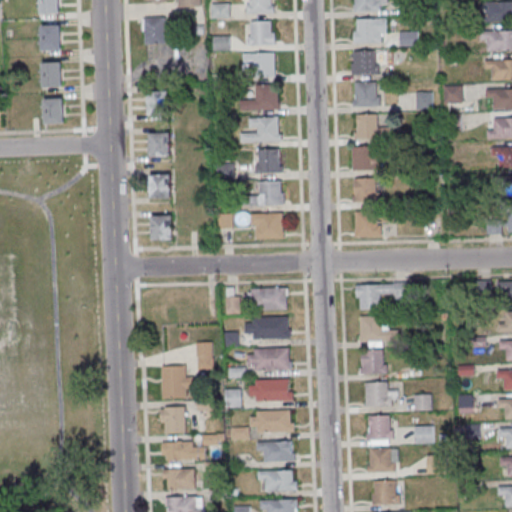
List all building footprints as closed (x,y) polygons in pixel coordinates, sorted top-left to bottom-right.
[(39,0),(40,13),(59,13),(59,0),(39,0)] [(247,0),(248,13),(273,13),(273,0),(247,0)] [(354,0),(355,10),(388,10),(387,0),(354,0)] [(511,20),(511,0),(487,1),(487,20),(511,20)] [(231,3),(213,3),(213,17),(231,17),(231,3)] [(167,43),(167,16),(144,16),(144,43),(167,43)] [(355,42),(387,42),(387,18),(355,18),(355,42)] [(276,20),(249,20),(249,45),(276,44),(276,20)] [(42,24),(42,50),(61,50),(61,24),(42,24)] [(511,30),(482,30),(482,40),(489,40),(489,50),(511,50),(511,30)] [(419,31),(401,31),(401,45),(419,45),(419,31)] [(230,49),(230,36),(215,36),(215,49),(230,49)] [(353,74),(379,74),(379,50),(353,50),(353,74)] [(276,52),(245,52),(245,63),(255,63),(255,76),(276,76),(276,52)] [(511,79),(511,58),(485,59),(485,69),(495,69),(495,79),(511,79)] [(62,87),(62,62),(42,62),(42,87),(62,87)] [(380,106),(380,82),(354,82),(354,106),(380,106)] [(463,102),(463,86),(445,86),(445,102),(463,102)] [(511,87),(487,87),(487,97),(496,97),(496,108),(511,108),(511,87)] [(279,88),(251,88),(251,95),(241,95),(241,109),(279,110),(279,88)] [(170,114),(170,90),(150,90),(150,114),(170,114)] [(433,109),(433,91),(416,91),(416,109),(433,109)] [(45,123),(65,123),(65,97),(45,97),(45,123)] [(391,127),(379,127),(379,114),(356,114),(356,138),(391,138),(391,127)] [(281,116),(251,116),(251,132),(241,132),(241,141),(281,141),(281,116)] [(511,116),(496,117),(496,128),(488,128),(488,137),(511,136),(511,116)] [(172,132),(150,132),(150,156),(172,156),(172,132)] [(511,166),(511,145),(493,146),(493,156),(501,156),(501,166),(511,166)] [(353,146),(353,170),(380,170),(380,146),(353,146)] [(257,149),(257,173),(282,172),(282,148),(257,149)] [(172,197),(172,174),(152,174),(152,197),(172,197)] [(382,178),(354,178),(354,202),(382,202),(382,178)] [(248,204),(284,204),(284,181),(261,181),(261,195),(248,195),(248,204)] [(511,232),(511,208),(487,209),(488,233),(511,232)] [(381,235),(381,211),(356,211),(356,235),(381,235)] [(284,212),(253,212),(253,237),(284,237),(284,212)] [(153,239),(174,239),(174,214),(153,215),(153,239)] [(357,284),(358,309),(383,308),(383,294),(396,294),(396,299),(408,299),(407,283),(357,284)] [(288,309),(288,287),(245,287),(245,309),(288,309)] [(227,312),(241,312),(241,295),(227,295),(227,312)] [(361,342),(370,342),(370,344),(399,344),(399,329),(388,329),(388,315),(361,315),(361,342)] [(246,317),(246,337),(290,337),(290,317),(246,317)] [(197,342),(197,369),(215,369),(215,342),(197,342)] [(290,369),(290,348),(249,348),(249,369),(290,369)] [(388,374),(388,350),(361,350),(361,374),(388,374)] [(164,397),(190,397),(190,365),(164,365),(164,397)] [(472,374),(472,366),(460,366),(460,374),(472,374)] [(250,378),(250,401),(293,401),(293,378),(250,378)] [(395,381),(367,381),(367,405),(395,405),(395,381)] [(243,406),(243,388),(226,388),(226,406),(243,406)] [(433,409),(433,394),(415,394),(415,409),(433,409)] [(474,394),(460,394),(460,412),(474,412),(474,394)] [(162,406),(162,432),(186,432),(186,406),(162,406)] [(294,410),(251,410),(251,432),(294,432),(294,410)] [(393,415),(368,415),(368,444),(393,444),(393,415)] [(416,443),(435,443),(435,425),(416,425),(416,443)] [(232,439),(249,439),(249,427),(232,427),(232,439)] [(163,441),(163,458),(201,458),(201,441),(163,441)] [(295,460),(295,441),(258,441),(258,451),(265,451),(265,460),(295,460)] [(399,472),(399,448),(369,448),(369,472),(399,472)] [(429,473),(449,473),(449,455),(429,455),(429,473)] [(196,468),(165,468),(165,489),(196,489),(196,468)] [(297,490),(297,470),(259,470),(259,479),(268,479),(268,490),(297,490)] [(398,479),(373,479),(373,503),(398,503),(398,479)] [(166,496),(165,511),(203,511),(204,496),(166,496)] [(297,511),(298,498),(262,498),(261,511),(297,511)]
